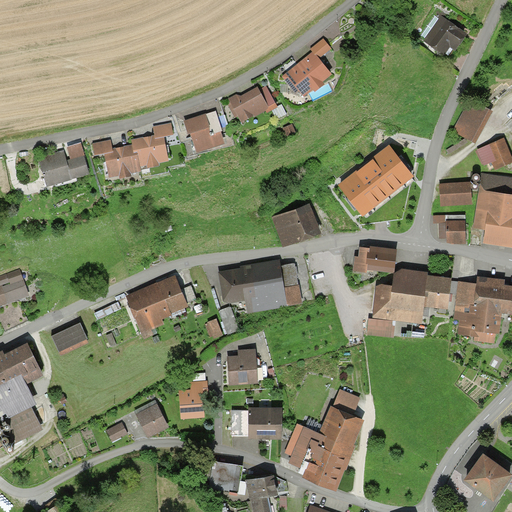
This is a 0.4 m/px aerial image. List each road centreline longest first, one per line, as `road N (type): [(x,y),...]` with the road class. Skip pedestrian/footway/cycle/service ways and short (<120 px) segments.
road 1 (residential): [(0,484),(28,497),(141,444),(184,443),(412,511)]
road 2 (unclassified): [(418,245),(334,243),(162,270),(0,343)]
road 3 (residential): [(0,149),(86,134),(235,86),(354,0)]
road 4 (residential): [(501,0),(434,148),(418,245)]
road 5 (tertiary): [(433,508),(454,453),(511,391)]
